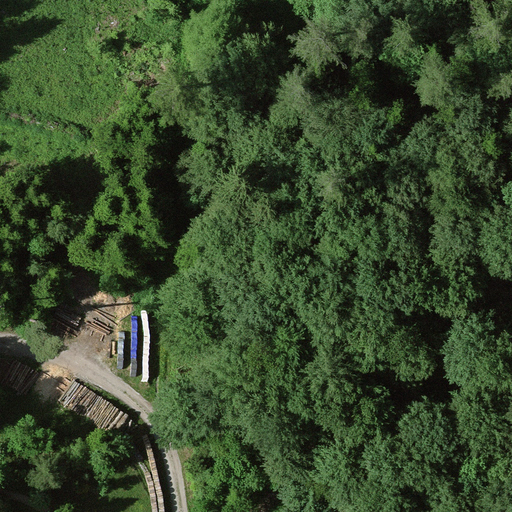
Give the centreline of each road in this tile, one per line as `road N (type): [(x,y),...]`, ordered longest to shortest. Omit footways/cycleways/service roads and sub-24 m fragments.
road 1 (track): [(258,511),(511,271)]
road 2 (track): [(180,511),(177,465),(140,403),(70,357),(0,338)]
